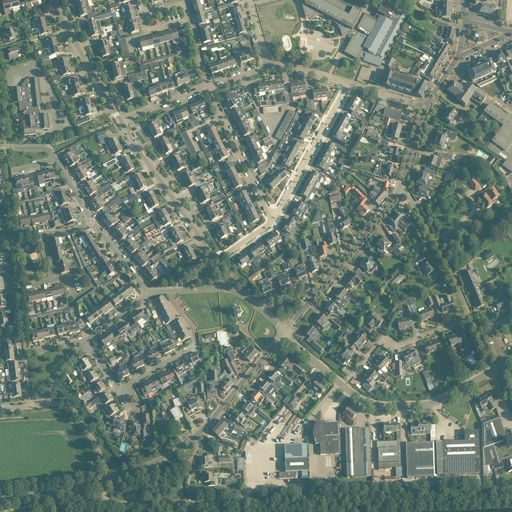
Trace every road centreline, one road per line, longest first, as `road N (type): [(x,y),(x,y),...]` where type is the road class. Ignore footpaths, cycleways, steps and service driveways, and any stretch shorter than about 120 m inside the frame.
road 1 (residential): [(348,378),(381,338),(393,347),(469,318),(402,184)]
road 2 (track): [(249,499),(511,489)]
road 3 (unclassified): [(281,336),(377,407),(434,404),(490,371)]
road 4 (tertiary): [(286,330),(402,184)]
road 5 (residential): [(215,260),(120,120)]
road 6 (unclassified): [(99,483),(115,504),(249,499)]
road 7 (residential): [(274,217),(346,84)]
road 8 (residential): [(119,392),(195,347),(193,327),(171,291)]
road 9 (residential): [(274,217),(207,87)]
road 10 (residential): [(120,120),(53,0)]
road 11 (tertiary): [(192,438),(281,336)]
